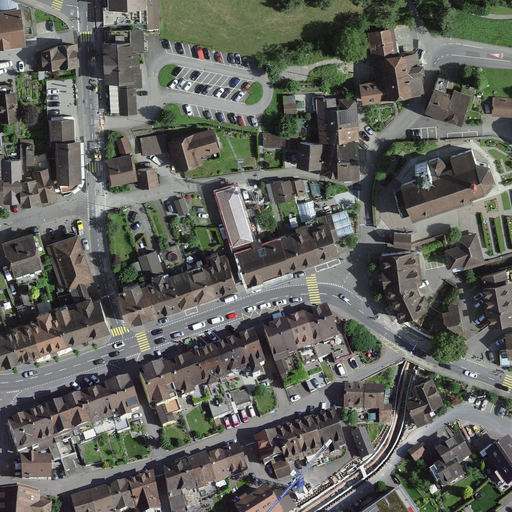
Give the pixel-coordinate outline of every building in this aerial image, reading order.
[(31,5),(10,0),(0,0),(0,78),(0,79),(0,78),(0,50),(36,46),(31,5)] [(112,0),(113,22),(160,20),(159,0),(112,0)] [(145,28),(110,30),(111,78),(120,78),(121,109),(140,109),(140,85),(147,85),(145,28)] [(382,96),(402,93),(395,53),(391,29),(370,32),(378,79),(382,96)] [(80,65),(79,43),(63,44),(42,53),(43,66),(80,65)] [(395,53),(402,93),(420,90),(420,87),(422,87),(416,50),(395,53)] [(445,76),(432,105),(449,113),(461,86),(462,84),(445,76)] [(365,99),(382,96),(378,79),(362,82),(365,99)] [(461,86),(449,113),(469,120),(477,91),(461,86)] [(21,90),(0,92),(0,99),(2,120),(24,118),(21,90)] [(338,124),(356,123),(355,98),(337,99),(338,124)] [(511,98),(492,98),(492,116),(511,116),(511,98)] [(320,125),(338,124),(337,99),(319,100),(320,125)] [(300,101),(287,102),(288,115),(301,114),(300,101)] [(77,117),(54,117),(54,143),(63,143),(64,189),(78,189),(82,188),(85,184),(86,180),(86,140),(77,140),(77,117)] [(338,124),(320,125),(321,140),(324,140),(339,139),(357,138),(356,123),(338,124)] [(214,129),(170,142),(177,167),(211,157),(209,150),(219,147),(214,129)] [(165,133),(144,137),(148,153),(168,148),(165,133)] [(294,136),(265,134),(265,145),(294,146),(294,136)] [(128,136),(117,139),(122,154),(133,151),(128,136)] [(357,138),(339,139),(340,173),(359,172),(357,138)] [(322,168),(340,173),(339,139),(324,140),(322,168)] [(301,141),(300,163),(317,164),(318,142),(301,141)] [(451,166),(400,183),(413,221),(474,199),(473,195),(485,191),(496,181),(489,163),(476,160),(471,148),(448,156),(451,166)] [(132,156),(107,161),(111,182),(136,177),(132,156)] [(2,158),(3,197),(21,196),(21,178),(20,157),(2,158)] [(36,175),(41,198),(56,196),(50,166),(35,168),(36,175)] [(157,167),(138,169),(140,186),(159,184),(157,167)] [(21,178),(21,196),(22,202),(41,198),(36,175),(21,178)] [(297,178),(278,182),(283,204),(302,199),(297,178)] [(238,186),(217,192),(233,248),(254,241),(238,186)] [(186,198),(175,200),(178,215),(189,213),(186,198)] [(308,228),(319,260),(339,253),(333,236),(352,230),(345,210),(306,223),(308,228)] [(279,238),(290,270),(319,260),(308,228),(279,238)] [(484,260),(477,231),(456,237),(458,244),(446,248),(451,266),(463,262),(464,266),(484,260)] [(37,232),(4,242),(15,276),(48,265),(37,232)] [(394,232),(394,244),(411,244),(411,233),(394,232)] [(79,235),(47,245),(60,288),(92,278),(79,235)] [(279,238),(237,252),(248,284),(290,270),(279,238)] [(186,245),(166,252),(174,277),(195,269),(186,245)] [(384,285),(400,318),(410,313),(414,320),(428,312),(425,306),(428,305),(425,299),(429,297),(425,289),(421,291),(418,282),(423,280),(420,249),(413,250),(413,248),(380,251),(384,285)] [(161,253),(143,260),(152,284),(170,278),(161,253)] [(211,264),(222,294),(237,289),(227,258),(211,264)] [(195,269),(206,300),(222,294),(211,264),(195,269)] [(195,269),(174,277),(185,307),(206,300),(195,269)] [(3,270),(0,270),(0,289),(9,286),(3,270)] [(511,272),(488,277),(496,326),(511,323),(511,272)] [(170,278),(152,284),(163,315),(185,307),(174,277),(170,278)] [(108,329),(98,298),(91,300),(85,282),(69,287),(74,303),(56,308),(68,342),(108,329)] [(163,315),(152,284),(121,295),(132,326),(163,315)] [(444,313),(446,328),(459,325),(461,321),(458,304),(448,306),(449,312),(444,313)] [(23,326),(33,354),(68,342),(56,308),(35,315),(37,321),(23,326)] [(332,309),(308,317),(320,350),(344,341),(332,309)] [(308,317),(291,324),(303,356),(320,350),(308,317)] [(268,332),(281,369),(304,360),(303,356),(291,324),(268,332)] [(11,330),(20,358),(33,354),(23,326),(11,330)] [(11,330),(0,333),(0,357),(2,364),(20,358),(11,330)] [(235,342),(245,371),(250,370),(252,375),(261,372),(259,367),(264,365),(253,335),(235,342)] [(216,349),(226,378),(245,371),(235,342),(216,349)] [(226,378),(216,349),(193,357),(203,386),(213,415),(230,410),(220,380),(226,378)] [(203,386),(193,357),(166,367),(176,396),(203,386)] [(176,396),(166,367),(141,375),(152,407),(155,406),(162,425),(173,422),(171,414),(181,411),(176,396)] [(414,393),(405,396),(418,426),(433,419),(429,408),(444,402),(433,375),(410,384),(414,393)] [(129,382),(104,390),(114,419),(138,410),(129,382)] [(389,412),(390,388),(350,387),(349,411),(389,412)] [(104,390),(82,398),(92,426),(114,419),(104,390)] [(63,405),(73,433),(92,426),(82,398),(63,405)] [(63,405),(46,411),(56,440),(73,433),(63,405)] [(334,410),(312,418),(324,453),(346,445),(334,410)] [(46,411),(25,418),(35,447),(56,440),(46,411)] [(396,413),(382,414),(383,425),(397,424),(396,413)] [(9,424),(19,453),(35,447),(25,418),(9,424)] [(275,432),(287,465),(289,465),(324,453),(312,418),(275,430),(275,432)] [(365,428),(352,434),(363,462),(377,456),(365,428)] [(254,439),(262,464),(271,461),(278,481),(292,476),(289,465),(287,465),(275,432),(254,439)] [(430,469),(443,489),(466,473),(461,465),(475,456),(460,433),(435,450),(443,461),(430,469)] [(511,444),(511,442),(489,457),(511,488),(511,487),(511,444)] [(224,452),(233,477),(247,472),(238,447),(224,452)] [(410,456),(417,465),(428,458),(421,448),(410,456)] [(210,456),(218,482),(233,477),(224,452),(210,456)] [(188,462),(199,491),(218,484),(207,455),(188,462)] [(28,458),(29,482),(59,482),(58,457),(28,458)] [(163,470),(171,511),(188,511),(184,496),(199,491),(188,462),(163,470)] [(154,473),(129,481),(137,509),(140,508),(140,511),(161,511),(159,502),(161,502),(154,473)] [(129,481),(109,487),(115,511),(126,511),(137,509),(129,481)] [(266,488),(235,509),(236,511),(290,511),(297,509),(282,486),(270,493),(266,488)] [(115,511),(109,487),(90,493),(95,511),(115,511)] [(415,511),(401,492),(371,511),(415,511)] [(95,511),(90,493),(71,499),(74,511),(95,511)] [(39,497),(0,494),(0,511),(50,511),(51,507),(38,506),(39,497)]
